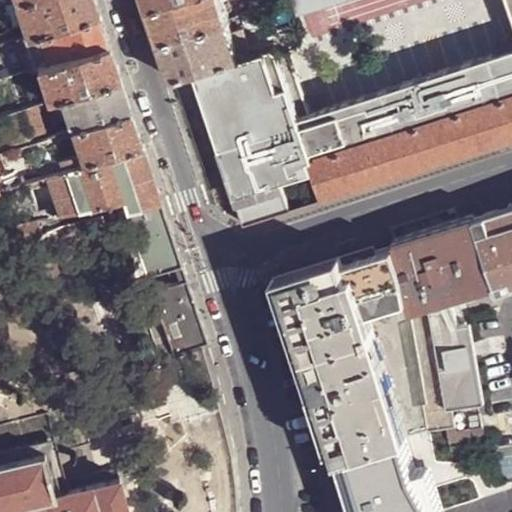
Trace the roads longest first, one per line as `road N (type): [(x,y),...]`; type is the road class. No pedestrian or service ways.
road 1 (tertiary): [(256,247),(511,164)]
road 2 (tertiary): [(121,0),(197,225)]
road 3 (tertiary): [(279,511),(267,406),(248,337)]
road 4 (tertiary): [(197,225),(248,337)]
